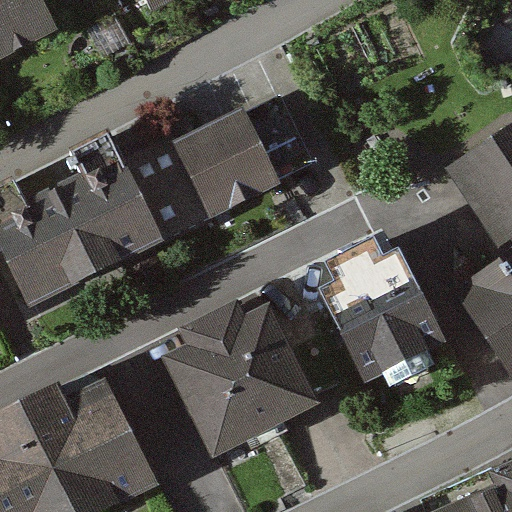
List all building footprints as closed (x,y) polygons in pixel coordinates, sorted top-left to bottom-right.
[(0,0),(0,73),(64,39),(42,0),(0,0)] [(285,187),(246,109),(176,144),(215,221),(285,187)] [(21,189),(0,199),(0,238),(35,309),(168,242),(119,144),(79,165),(87,182),(31,210),(21,189)] [(511,144),(457,178),(505,256),(462,282),(511,363),(511,144)] [(448,346),(400,251),(320,291),(368,386),(448,346)] [(319,401),(267,301),(165,354),(218,454),(319,401)] [(100,511),(160,482),(110,384),(0,439),(0,511),(100,511)] [(511,511),(511,483),(452,511),(511,511)]
